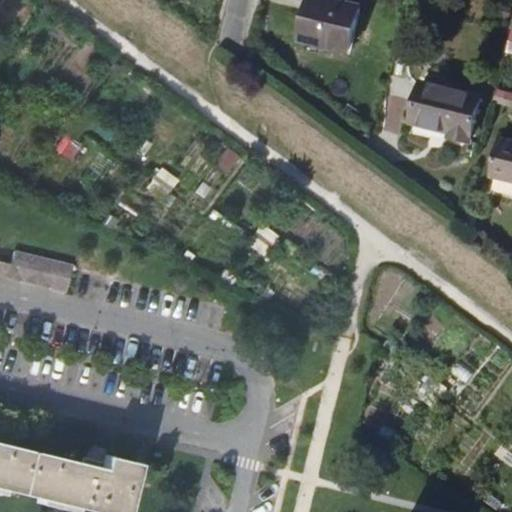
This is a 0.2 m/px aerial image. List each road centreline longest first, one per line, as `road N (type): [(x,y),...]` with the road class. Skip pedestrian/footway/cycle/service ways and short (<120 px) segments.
road 1 (track): [(60,0),(511,339)]
road 2 (residential): [(0,382),(249,444)]
road 3 (track): [(367,233),(341,351)]
